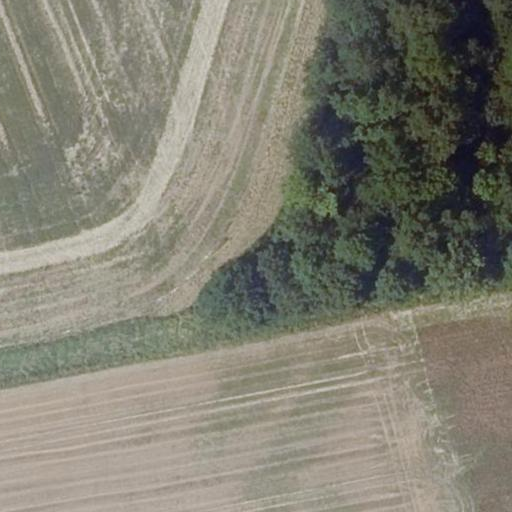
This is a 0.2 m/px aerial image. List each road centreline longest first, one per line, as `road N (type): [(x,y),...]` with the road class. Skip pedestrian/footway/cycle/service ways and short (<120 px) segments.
road 1 (track): [(511,226),(0,314)]
road 2 (track): [(212,273),(318,192),(373,0)]
